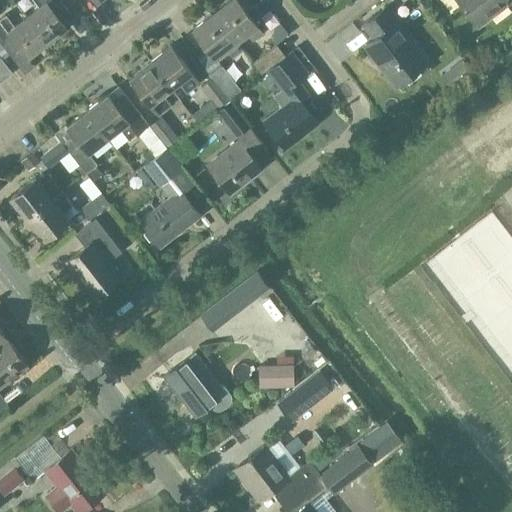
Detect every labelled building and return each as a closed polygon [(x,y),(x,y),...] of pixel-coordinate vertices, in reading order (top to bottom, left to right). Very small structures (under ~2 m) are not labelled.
[(33,0),(38,6),(27,15),(47,41),(67,26),(60,17),(69,10),(60,0),(33,0)] [(238,0),(230,0),(215,13),(237,41),(246,34),(252,42),(263,33),(257,25),(258,25),(238,0)] [(459,0),(479,25),(511,0),(459,0)] [(361,25),(372,39),(366,44),(383,66),(386,63),(401,82),(428,62),(398,23),(402,19),(389,3),(361,25)] [(237,41),(215,13),(195,28),(217,56),(226,49),(233,59),(244,51),(236,41),(237,41)] [(27,15),(14,25),(6,15),(0,19),(0,41),(11,56),(21,48),(27,56),(47,41),(27,15)] [(268,70),(280,60),(286,55),(277,44),(254,63),(262,74),(268,70)] [(200,83),(192,72),(193,72),(172,45),(152,62),(172,88),(178,83),(187,94),(200,83)] [(283,105),(265,119),(287,147),(319,122),(300,98),(307,92),(297,78),(307,71),(291,51),(286,55),(280,60),(268,70),(282,89),(275,94),(283,105)] [(0,80),(1,82),(12,74),(12,73),(0,57),(0,80)] [(172,88),(152,62),(131,78),(151,104),(152,103),(160,114),(172,105),(164,94),(172,88)] [(222,66),(212,73),(231,97),(240,90),(222,66)] [(231,97),(212,73),(210,74),(212,77),(201,86),(217,108),(231,97)] [(109,94),(88,110),(109,137),(119,129),(127,141),(138,133),(155,157),(167,147),(150,125),(149,126),(131,101),(120,109),(109,94)] [(246,121),(230,100),(215,111),(232,132),(246,121)] [(109,137),(88,110),(68,126),(81,143),(70,152),(93,182),(102,175),(96,166),(98,165),(88,153),(109,137)] [(167,147),(178,138),(162,116),(150,125),(167,147)] [(236,137),(239,141),(209,165),(230,192),(262,166),(253,155),(265,146),(250,127),(236,137)] [(69,153),(60,141),(40,157),(49,169),(69,153)] [(167,147),(155,157),(138,170),(152,189),(182,167),(175,157),(167,147)] [(38,158),(33,152),(22,160),(27,167),(38,158)] [(90,200),(100,192),(87,174),(76,182),(90,200)] [(52,178),(43,185),(37,176),(11,196),(27,217),(62,191),(52,178)] [(141,220),(158,242),(184,222),(187,225),(201,214),(181,189),(141,220)] [(62,191),(27,217),(43,238),(69,218),(64,212),(73,205),(62,191)] [(90,221),(111,204),(101,192),(81,209),(90,221)] [(76,235),(85,247),(65,262),(93,298),(121,276),(110,261),(121,253),(96,219),(76,235)] [(226,295),(201,315),(211,328),(237,308),(226,295)] [(265,334),(257,339),(270,360),(280,354),(284,360),(304,347),(277,304),(255,318),(265,334)] [(0,385),(27,364),(6,338),(0,343),(0,385)] [(293,370),(321,363),(317,348),(289,355),(293,370)] [(217,385),(212,389),(204,378),(211,372),(202,362),(196,367),(189,358),(166,375),(196,415),(209,405),(210,407),(215,411),(219,411),(224,410),(229,405),(232,402),(232,398),(231,394),(226,388),(223,386),(220,385),(217,385)] [(291,366),(256,366),(256,387),(291,387),(291,366)] [(277,404),(291,422),(335,388),(321,370),(277,404)] [(0,408),(8,402),(0,391),(0,408)] [(387,420),(359,442),(372,458),(399,436),(387,420)] [(260,499),(288,477),(264,445),(236,467),(260,499)] [(320,473),(298,490),(289,496),(299,510),(295,511),(315,511),(310,504),(330,488),(335,495),(374,465),(358,445),(320,473)] [(45,470),(57,486),(44,496),(56,511),(59,511),(70,503),(77,511),(80,511),(105,492),(72,449),(45,470)] [(25,480),(14,467),(0,477),(0,490),(4,496),(25,480)] [(440,511),(432,500),(417,511),(418,511),(440,511)]
